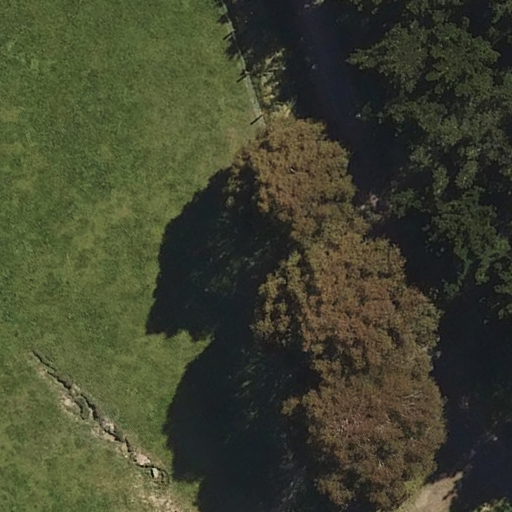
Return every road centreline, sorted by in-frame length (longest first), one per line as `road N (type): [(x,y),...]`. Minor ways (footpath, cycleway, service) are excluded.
road 1 (track): [(511,390),(480,382),(435,311),(389,163),(321,0)]
road 2 (track): [(409,511),(480,382)]
